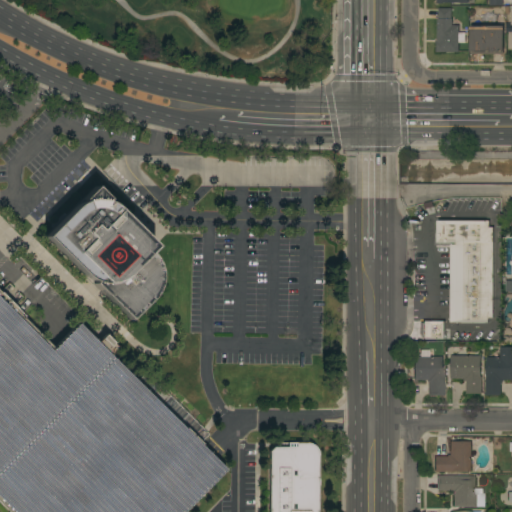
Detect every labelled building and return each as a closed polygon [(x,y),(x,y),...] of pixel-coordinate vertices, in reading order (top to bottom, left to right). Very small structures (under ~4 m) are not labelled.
[(436,52),(436,42),(437,42),(437,19),(438,19),(439,8),(452,9),(452,19),(453,19),(453,25),(460,25),(460,33),(466,33),(466,43),(459,43),(459,52),(436,52)] [(505,28),(504,52),(491,52),(491,48),(484,48),(484,52),(470,52),(470,46),(471,46),(471,22),(480,22),(480,28),(505,28)] [(75,206),(77,204),(80,203),(84,201),(81,200),(94,186),(107,199),(104,201),(109,203),(114,206),(154,246),(147,253),(151,257),(154,263),(157,270),(157,277),(156,286),(153,293),(147,300),(128,320),(91,284),(93,281),(89,280),(85,277),(44,237),(75,206)] [(436,222),(437,247),(450,247),(450,324),(491,325),(492,223),(436,222)] [(0,292),(17,308),(15,310),(53,348),(78,322),(97,342),(104,335),(117,348),(110,355),(137,382),(146,372),(208,434),(200,443),(202,444),(201,445),(208,453),(225,469),(182,511),(7,511),(0,505),(0,292)] [(445,322),(446,322),(446,338),(445,338),(445,339),(421,339),(421,340),(415,340),(415,322),(421,322),(423,322),(423,320),(427,320),(427,321),(445,322)] [(511,380),(503,380),(503,383),(501,383),(502,395),(486,396),(486,378),(487,378),(487,357),(500,357),(500,347),(511,347),(511,380)] [(481,356),(481,376),(482,376),(482,394),(466,394),(466,381),(465,381),(465,379),(451,379),(451,356),(481,356)] [(443,357),(443,377),(444,377),(444,395),(428,395),(428,383),(426,383),(426,380),(413,380),(413,357),(443,357)] [(472,472),(451,472),(434,472),(434,456),(446,457),(446,455),(449,455),(449,441),(472,441),(472,472)] [(317,511),(267,511),(268,451),(272,447),(294,447),(294,443),(306,443),(309,443),(311,445),(313,446),(315,448),(316,451),(317,454),(317,511)] [(476,476),(476,491),(481,491),(481,506),(476,506),(476,507),(453,507),(453,496),(449,491),(437,491),(436,476),(476,476)]
